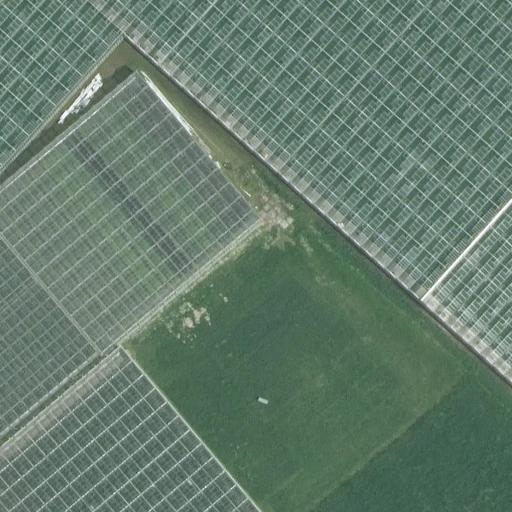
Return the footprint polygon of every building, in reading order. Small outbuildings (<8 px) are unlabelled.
[(511,0),(0,0),(0,176),(124,39),(420,306),(511,204),(511,0)] [(144,68),(0,190),(0,229),(105,353),(107,356),(270,217),(268,215),(144,68)] [(511,204),(420,306),(511,386),(511,204)] [(0,229),(0,442),(105,353),(0,229)] [(257,511),(122,351),(0,453),(0,511),(257,511)]
